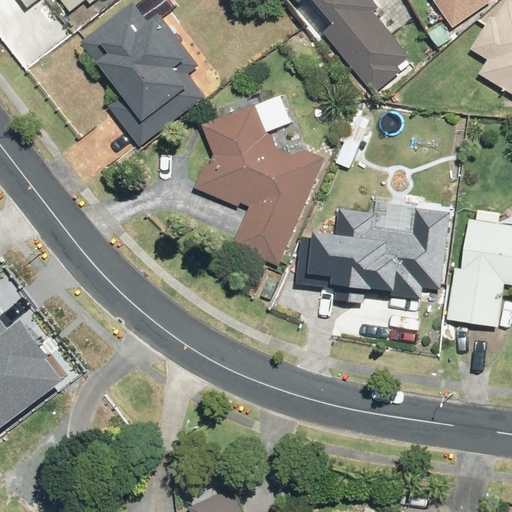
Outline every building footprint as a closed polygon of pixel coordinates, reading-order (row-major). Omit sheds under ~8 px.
[(35,0),(42,7),(50,0),(72,0),(81,10),(93,0),(98,0),(104,6),(111,0),(35,0)] [(158,0),(151,0),(92,40),(112,69),(120,63),(144,98),(125,111),(146,143),(215,97),(197,70),(203,66),(158,0)] [(307,0),(380,91),(422,57),(386,11),(392,6),(387,0),(307,0)] [(445,0),(466,28),(497,0),(445,0)] [(511,89),(511,13),(507,21),(501,18),(482,51),(499,61),(489,77),(511,89)] [(290,95),(213,126),(225,158),(217,157),(205,187),(258,209),(238,253),(285,275),(334,161),(313,149),(302,156),(290,149),(284,134),(303,126),(290,95)] [(389,213),(351,209),(348,236),(332,234),(328,273),(354,276),(353,286),(392,290),(391,298),(433,302),(434,290),(452,292),(461,214),(424,210),(421,233),(387,230),(389,213)] [(511,226),(482,222),(475,269),(468,268),(461,321),(511,328),(511,320),(511,226)] [(0,432),(72,378),(27,319),(14,329),(0,310),(0,432)] [(244,511),(236,491),(199,507),(201,511),(301,511),(300,509),(293,511),(244,511)]
